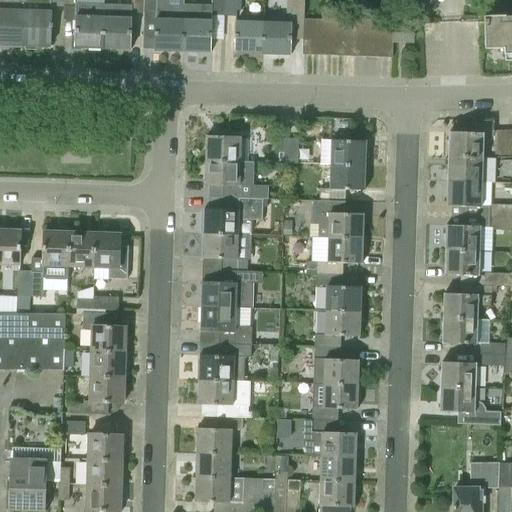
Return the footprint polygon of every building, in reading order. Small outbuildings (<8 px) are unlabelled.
[(0,0),(0,45),(23,46),(24,10),(24,0),(0,0)] [(64,0),(24,0),(24,10),(23,46),(51,47),(52,7),(64,7),(64,0)] [(75,48),(103,49),(104,5),(77,4),(77,0),(64,0),(64,7),(64,21),(75,22),(75,48)] [(106,4),(103,49),(131,50),(132,14),(144,14),(144,0),(131,0),(131,5),(106,4)] [(183,51),(184,20),(170,19),(170,0),(144,0),(144,14),(156,14),(155,50),(183,51)] [(184,20),(183,51),(211,52),(212,16),(224,16),(225,0),(211,0),(211,6),(202,5),(201,20),(184,20)] [(225,0),(224,16),(236,17),(237,11),(241,11),(241,0),(225,0)] [(292,40),(303,40),(304,19),(304,0),(286,0),(286,14),(292,14),(292,25),(263,24),(262,54),(291,55),(292,40)] [(511,16),(484,18),(485,50),(504,50),(504,56),(511,55),(511,16)] [(303,55),(316,56),(317,20),(304,19),(303,40),(303,55)] [(316,56),(329,56),(330,20),(317,20),(316,56)] [(329,56),(341,57),(342,21),(330,20),(329,56)] [(341,57),(354,57),(355,21),(342,21),(341,57)] [(354,57),(367,58),(368,22),(355,21),(354,57)] [(367,58),(380,58),(381,22),(368,22),(367,58)] [(393,58),(393,41),(394,25),(394,22),(381,22),(380,58),(393,58)] [(235,53),(262,54),(263,24),(236,23),(235,53)] [(394,25),(393,41),(413,42),(413,26),(394,25)] [(495,158),(508,157),(507,131),(494,131),(495,158)] [(448,156),(483,158),(484,134),(449,133),(448,156)] [(205,162),(207,162),(240,162),(241,137),(206,136),(206,138),(208,138),(207,160),(205,160),(205,162)] [(273,163),(285,164),(286,139),(274,138),(273,163)] [(285,164),(297,164),(298,139),(286,139),(285,164)] [(331,165),(364,165),(365,143),(366,143),(367,142),(332,140),(331,165)] [(447,181),(482,183),(483,158),(448,156),(447,181)] [(250,187),(239,187),(240,162),(207,162),(206,184),(205,184),(204,186),(224,186),(223,198),(250,199),(250,187)] [(319,201),(345,202),(346,191),(365,191),(365,189),(363,189),(364,167),(366,167),(366,165),(364,165),(331,165),(331,190),(319,189),(319,201)] [(482,183),(447,181),(447,206),(481,207),(482,183)] [(203,235),(205,235),(238,235),(249,236),(250,220),(262,221),(263,199),(250,199),(223,198),(223,210),(204,209),(204,211),(205,211),(205,233),(203,233),(203,235)] [(328,238),(362,239),(362,216),(364,216),(364,215),(345,214),(345,202),(319,201),(318,214),(328,214),(328,238)] [(489,217),(511,218),(511,205),(490,205),(489,217)] [(489,230),(511,230),(511,218),(489,217),(489,230)] [(445,250),(480,252),(481,227),(446,226),(445,250)] [(0,266),(20,267),(22,232),(0,231),(0,266)] [(69,233),(44,233),(43,259),(32,259),(31,272),(31,298),(43,298),(44,282),(67,282),(68,268),(69,233)] [(68,268),(93,269),(94,234),(69,233),(68,268)] [(110,278),(119,279),(128,279),(127,280),(129,280),(130,246),(128,246),(128,247),(120,247),(121,235),(94,234),(93,269),(110,270),(110,278)] [(221,271),(247,272),(248,260),(238,259),(238,235),(205,235),(204,257),(202,257),(202,259),(221,260),(221,271)] [(316,275),(343,275),(343,264),(362,264),(362,263),(361,263),(362,240),(363,240),(363,239),(362,239),(328,238),(327,263),(317,262),(316,275)] [(460,286),(492,287),(510,287),(511,274),(484,273),(484,276),(479,276),(480,252),(445,250),(444,275),(460,276),(460,286)] [(31,298),(31,272),(18,271),(18,297),(31,298)] [(200,308),(202,308),(236,309),(237,284),(247,285),(247,272),(221,271),(220,283),(201,283),(201,284),(203,284),(202,307),(200,307),(200,308)] [(325,311),(359,313),(361,313),(361,312),(359,312),(360,289),(362,289),(362,288),(342,287),(343,275),(316,275),(316,287),(326,288),(325,311)] [(443,318),(478,320),(478,307),(491,307),(492,287),(460,286),(460,295),(444,294),(443,318)] [(93,310),(118,311),(119,298),(93,297),(93,300),(93,310)] [(77,310),(93,310),(93,300),(77,300),(77,310)] [(219,345),(245,346),(245,333),(236,333),(236,309),(202,308),(201,330),(200,330),(200,332),(219,333),(219,345)] [(314,348),(340,349),(341,337),(360,337),(360,336),(359,336),(359,313),(325,311),(324,336),(314,335),(314,348)] [(90,352),(125,353),(126,327),(114,327),(115,314),(83,313),(82,330),(91,330),(90,352)] [(0,314),(0,370),(63,371),(64,371),(64,368),(65,349),(65,314),(0,314)] [(442,344),(477,345),(478,320),(443,318),(442,344)] [(480,354),(505,355),(505,344),(481,343),(480,354)] [(200,380),(244,382),(245,346),(219,345),(218,356),(199,356),(199,357),(200,357),(200,380)] [(323,385),(357,385),(358,363),(359,363),(359,361),(340,360),(340,349),(314,348),(313,384),(323,385)] [(65,349),(64,368),(73,368),(74,349),(65,349)] [(89,377),(124,379),(125,353),(90,352),(89,377)] [(480,366),(504,367),(505,355),(480,354),(480,366)] [(440,388),(475,389),(476,364),(441,363),(440,388)] [(67,404),(67,414),(108,415),(108,404),(124,404),(124,379),(89,377),(88,402),(83,401),(83,405),(67,404)] [(209,418),(216,418),(243,419),(252,419),(253,412),(243,412),(244,382),(200,380),(198,380),(198,381),(200,381),(199,404),(197,404),(197,405),(209,406),(209,418)] [(312,420),(338,421),(338,410),(358,411),(358,409),(356,409),(357,386),(358,387),(359,385),(357,385),(323,385),(322,408),(312,408),(312,420)] [(459,424),(499,426),(499,414),(474,413),(475,389),(440,388),(440,412),(459,413),(459,424)] [(279,416),(279,451),(305,451),(305,417),(279,416)] [(197,453),(232,455),(232,430),(242,430),(243,419),(216,418),(216,430),(196,429),(196,431),(198,431),(197,453)] [(320,458),(354,458),(355,436),(357,436),(357,434),(338,434),(338,421),(312,420),(312,433),(321,434),(320,458)] [(66,435),(85,436),(85,422),(67,422),(66,435)] [(88,460),(122,461),(123,435),(88,434),(88,460)] [(11,448),(11,459),(10,510),(44,511),(46,460),(60,460),(60,449),(11,448)] [(195,479),(196,479),(231,478),(232,455),(197,453),(196,453),(196,455),(197,455),(196,477),(195,477),(195,479)] [(320,482),(354,482),(354,460),(356,460),(356,458),(354,458),(320,458),(320,482)] [(87,485),(121,486),(122,461),(88,460),(87,485)] [(498,488),(498,464),(470,464),(470,489),(454,489),(453,511),(480,511),(481,502),(483,502),(483,488),(498,488)] [(510,464),(498,464),(498,488),(510,488),(510,464)] [(60,485),(70,485),(70,468),(60,468),(60,485)] [(286,511),(287,492),(288,472),(276,471),(275,480),(274,511),(286,511)] [(212,511),(261,511),(263,479),(231,478),(196,479),(196,501),(194,501),(194,503),(213,503),(212,511)] [(261,511),(274,511),(275,480),(263,479),(261,511)] [(341,511),(341,507),(354,508),(355,506),(353,506),(354,484),(355,484),(355,482),(354,482),(320,482),(319,511),(341,511)] [(59,501),(69,501),(70,485),(60,485),(59,501)] [(120,511),(121,486),(87,485),(87,511),(117,511),(120,511)] [(286,511),(298,511),(299,492),(287,492),(286,511)]
